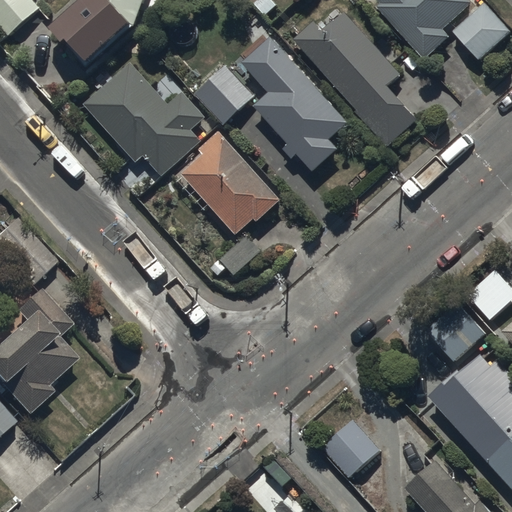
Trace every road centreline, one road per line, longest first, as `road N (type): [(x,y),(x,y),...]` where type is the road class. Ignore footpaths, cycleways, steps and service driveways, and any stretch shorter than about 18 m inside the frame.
road 1 (residential): [(243,390),(0,119)]
road 2 (residential): [(511,148),(243,390)]
road 3 (residential): [(243,390),(106,511)]
